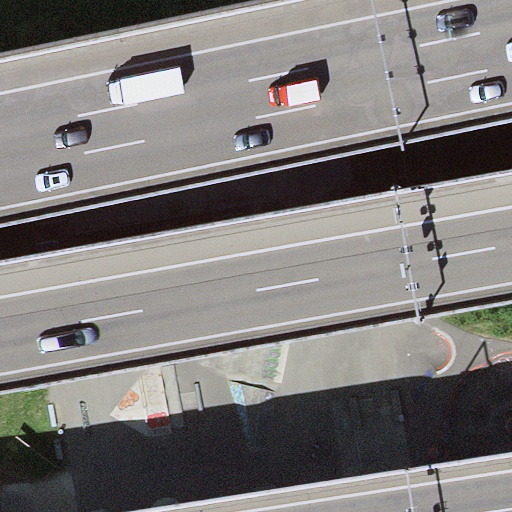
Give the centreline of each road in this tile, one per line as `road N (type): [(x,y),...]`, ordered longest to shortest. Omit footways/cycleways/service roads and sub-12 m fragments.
road 1 (motorway): [(511,42),(0,148)]
road 2 (motorway): [(0,336),(511,244)]
